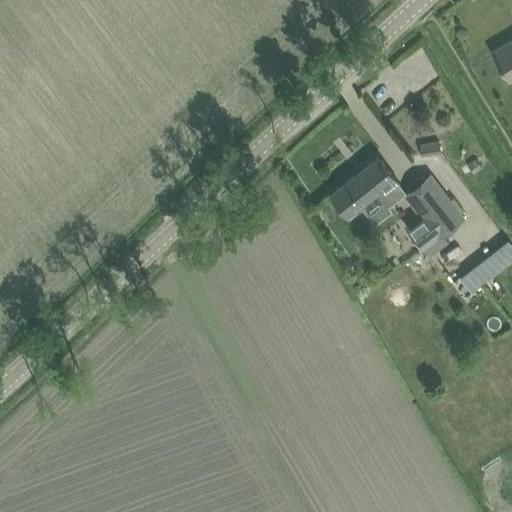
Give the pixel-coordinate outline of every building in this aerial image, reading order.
[(511,75),(511,38),(492,50),(509,77),(511,75)] [(406,190),(378,155),(344,182),(331,192),(349,215),(363,204),(360,201),(367,196),(372,196),(377,192),(388,205),(403,193),(403,192),(406,190)] [(476,158),(468,163),(474,171),(481,166),(476,158)] [(418,213),(403,224),(422,248),(424,247),(430,255),(449,240),(443,233),(465,216),(430,171),(406,190),(403,192),(403,193),(418,213)] [(471,292),(511,257),(511,242),(506,236),(458,277),(471,292)]
